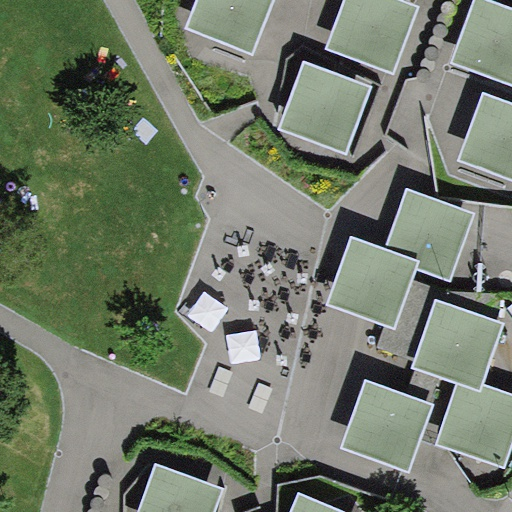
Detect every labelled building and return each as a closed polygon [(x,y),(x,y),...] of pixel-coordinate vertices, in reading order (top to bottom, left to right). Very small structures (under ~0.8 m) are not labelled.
[(269,0),(191,0),(178,30),(245,58),(269,0)] [(417,8),(397,0),(341,0),(320,50),(387,78),(417,8)] [(511,9),(489,0),(473,0),(446,64),(511,91),(511,9)] [(286,86),(303,36),(275,26),(257,76),(286,86)] [(368,82),(302,55),(272,124),(339,152),(368,82)] [(511,104),(480,91),(450,161),(511,186),(511,104)] [(372,221),(338,209),(335,220),(303,312),(371,335),(320,482),(374,500),(384,472),(404,479),(415,447),(440,456),(475,503),(501,495),(511,477),(511,298),(509,296),(462,279),(474,243),(489,201),(390,167),(372,221)] [(213,511),(223,488),(157,460),(134,511),(213,511)] [(412,511),(292,493),(284,511),(412,511)]
